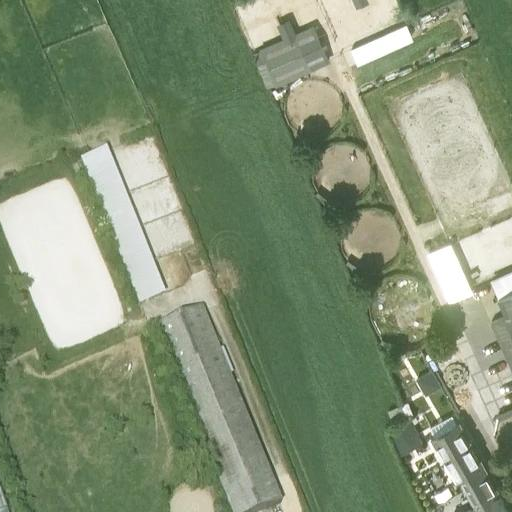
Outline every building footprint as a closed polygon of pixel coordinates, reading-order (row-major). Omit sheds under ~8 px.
[(270,86),(332,62),(317,22),(298,30),(292,16),(279,21),(285,37),(255,49),(270,86)] [(86,157),(137,306),(164,297),(112,148),(86,157)] [(433,248),(450,300),(475,292),(458,240),(433,248)] [(493,321),(511,365),(511,291),(498,297),(506,315),(493,321)] [(230,511),(260,511),(280,505),(201,311),(157,330),(230,511)] [(410,418),(388,429),(400,453),(421,442),(410,418)] [(497,493),(455,420),(433,433),(475,506),(480,503),(485,511),(509,511),(498,493),(497,493)] [(485,511),(480,503),(464,511),(485,511)]
